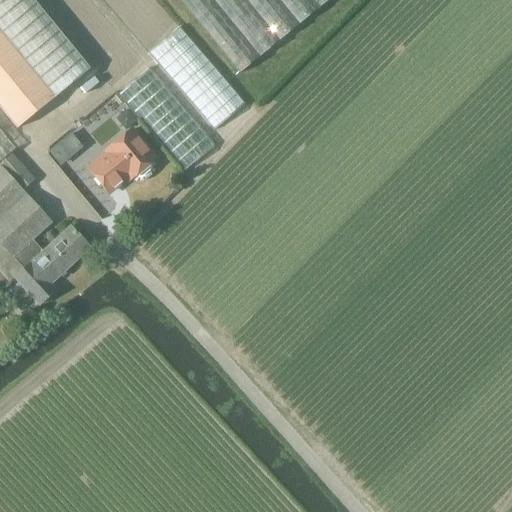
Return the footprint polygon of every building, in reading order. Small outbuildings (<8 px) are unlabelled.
[(86,67),(31,0),(0,0),(0,107),(14,125),(86,67)] [(177,0),(238,74),(327,0),(177,0)] [(209,129),(226,115),(240,104),(185,35),(154,60),(209,129)] [(173,168),(190,155),(204,144),(149,74),(118,99),(173,168)] [(146,160),(150,157),(126,127),(102,147),(105,151),(85,167),(104,189),(124,173),(126,176),(131,173),(135,174),(139,173),(145,168),(146,164),(146,160)] [(74,249),(83,241),(70,226),(42,252),(32,241),(50,223),(20,190),(32,178),(11,154),(15,151),(0,132),(0,271),(6,278),(11,274),(36,301),(52,286),(47,280),(77,252),(74,249)]
